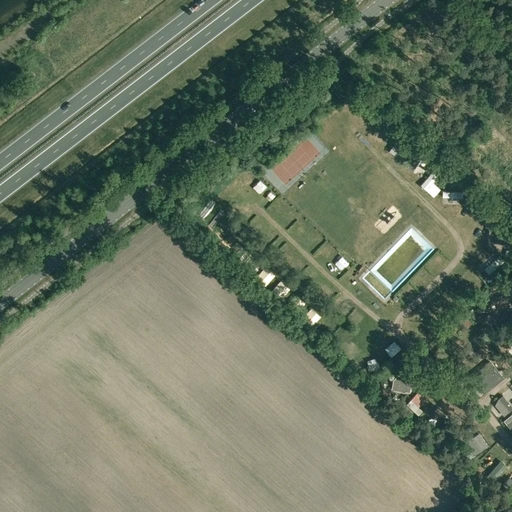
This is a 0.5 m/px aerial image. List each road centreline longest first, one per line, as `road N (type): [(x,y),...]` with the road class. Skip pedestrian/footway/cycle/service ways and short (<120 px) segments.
road 1 (tertiary): [(0,303),(385,0)]
road 2 (trunk): [(0,192),(250,0)]
road 3 (trunk): [(212,0),(0,161)]
